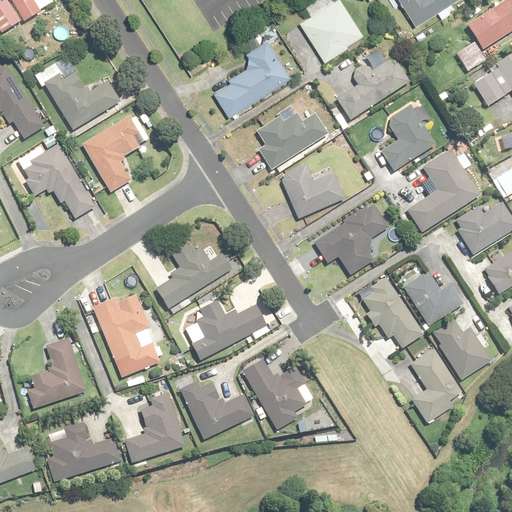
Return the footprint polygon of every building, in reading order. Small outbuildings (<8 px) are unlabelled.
[(363,39),(339,0),(300,24),(324,63),(363,39)] [(511,33),(511,9),(507,2),(468,29),(483,52),(511,33)] [(260,47),(255,38),(245,44),(251,52),(245,56),(252,67),(229,81),(231,84),(214,94),(229,118),(289,80),(266,43),(260,47)] [(484,62),(473,45),(456,55),(467,73),(484,62)] [(372,74),(367,66),(352,75),(359,87),(337,100),(350,122),(408,87),(390,56),(376,64),(380,70),(372,74)] [(511,56),(495,67),(498,70),(473,85),(487,108),(511,92),(511,56)] [(65,82),(55,66),(35,78),(42,90),(46,88),(73,132),(121,103),(108,82),(87,95),(75,76),(65,82)] [(0,113),(0,114),(9,129),(13,126),(22,143),(42,132),(7,69),(0,72),(0,113)] [(393,126),(389,128),(398,143),(381,154),(393,174),(434,147),(420,125),(428,120),(420,109),(414,113),(411,108),(390,121),(393,126)] [(326,135),(314,117),(301,125),(296,117),(282,126),(279,121),(257,135),(265,147),(258,152),(270,171),(326,135)] [(138,135),(129,119),(82,147),(111,195),(131,183),(119,162),(139,150),(132,138),(138,135)] [(511,136),(498,140),(501,154),(511,150),(511,136)] [(95,210),(59,147),(44,156),(40,150),(17,163),(30,185),(27,186),(34,198),(47,191),(56,207),(64,202),(75,222),(95,210)] [(478,198),(449,153),(423,169),(437,192),(407,212),(421,234),(478,198)] [(314,179),(308,167),(280,179),(298,220),(345,200),(332,171),(314,179)] [(511,195),(511,172),(495,182),(504,200),(511,195)] [(461,232),(459,234),(473,256),(511,232),(511,220),(502,204),(483,216),(479,209),(456,223),(461,232)] [(313,243),(326,266),(337,260),(348,278),(374,262),(367,250),(373,247),(369,241),(389,230),(375,207),(313,243)] [(190,255),(186,248),(172,256),(180,270),(170,277),(172,281),(156,291),(168,310),(229,272),(220,258),(209,264),(200,249),(190,255)] [(511,287),(511,254),(484,272),(499,296),(511,287)] [(439,293),(428,275),(404,289),(427,327),(462,306),(450,287),(439,293)] [(423,337),(386,279),(374,287),(377,292),(363,301),(370,313),(366,316),(374,328),(378,326),(387,340),(393,336),(401,350),(423,337)] [(150,330),(137,297),(117,305),(115,301),(94,310),(122,380),(159,365),(151,345),(140,349),(135,336),(150,330)] [(225,318),(217,303),(200,312),(205,321),(185,331),(200,362),(253,335),(256,341),(268,334),(255,308),(237,317),(235,313),(225,318)] [(462,335),(454,322),(433,335),(460,381),(490,364),(470,330),(462,335)] [(86,393),(69,341),(46,349),(54,371),(31,379),(35,391),(27,393),(33,411),(86,393)] [(461,394),(433,352),(410,367),(427,391),(411,401),(427,425),(452,409),(448,403),(461,394)] [(295,391),(284,374),(273,381),(261,362),(242,374),(278,433),(298,422),(292,413),(312,401),(303,386),(295,391)] [(221,407),(209,380),(182,393),(203,441),(253,419),(243,397),(221,407)] [(168,395),(150,400),(153,408),(141,412),(148,436),(126,442),(132,464),(184,449),(168,395)] [(92,447),(85,424),(65,430),(68,440),(50,446),(54,458),(47,460),(54,483),(120,463),(113,441),(92,447)] [(0,453),(0,484),(35,472),(27,450),(8,457),(6,452),(0,453)]
